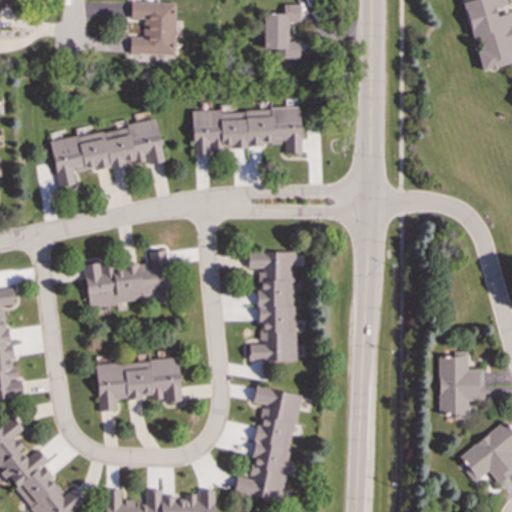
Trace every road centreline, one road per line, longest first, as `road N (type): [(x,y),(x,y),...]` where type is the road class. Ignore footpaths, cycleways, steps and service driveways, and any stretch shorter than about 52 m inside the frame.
road 1 (residential): [(511,347),(484,248),(449,208),(243,204),(0,244)]
road 2 (residential): [(206,207),(220,381),(211,438),(191,456),(101,456),(70,434),(37,236)]
road 3 (tertiary): [(371,0),(359,511)]
